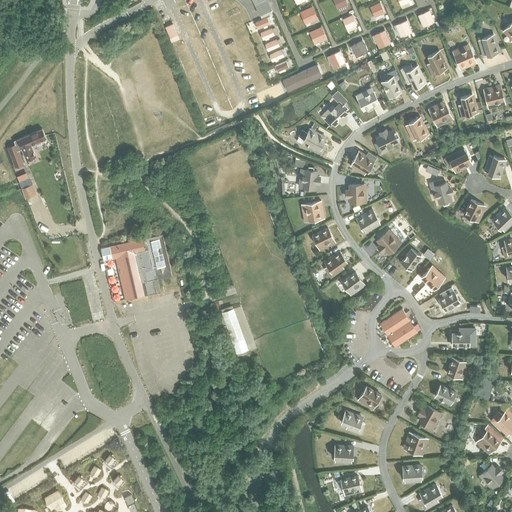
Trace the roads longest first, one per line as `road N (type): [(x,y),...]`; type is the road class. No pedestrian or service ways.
road 1 (residential): [(511,65),(441,88),(342,150),(332,209),(352,245),(394,288)]
road 2 (unclassified): [(113,324),(77,171),(70,48)]
road 3 (unclassified): [(255,511),(258,463),(280,424),(356,370)]
road 4 (residential): [(421,351),(424,364),(381,446),(382,469),(402,511)]
road 5 (unclassified): [(116,418),(88,401),(65,337),(113,324)]
